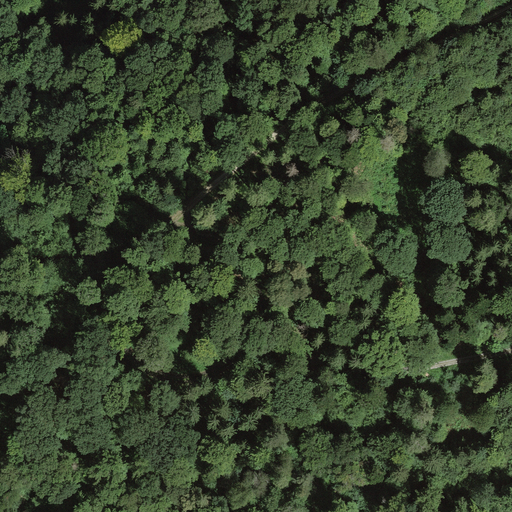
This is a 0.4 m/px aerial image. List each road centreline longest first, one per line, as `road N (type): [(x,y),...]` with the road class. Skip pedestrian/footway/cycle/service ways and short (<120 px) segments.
road 1 (track): [(511,350),(389,369),(322,361),(277,344),(196,377),(155,374),(116,340),(108,288),(129,252),(183,212),(239,255),(264,311)]
road 2 (track): [(511,8),(329,98),(183,212)]
